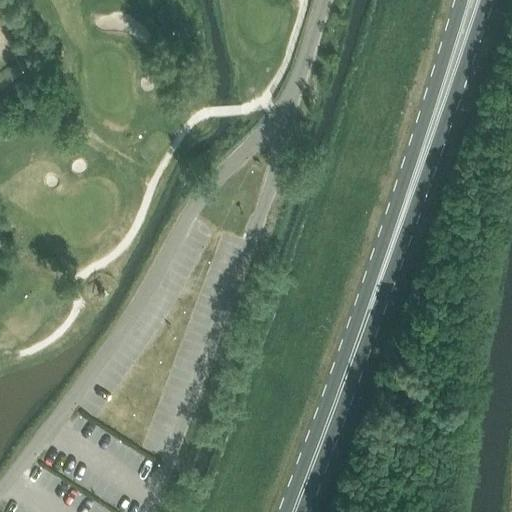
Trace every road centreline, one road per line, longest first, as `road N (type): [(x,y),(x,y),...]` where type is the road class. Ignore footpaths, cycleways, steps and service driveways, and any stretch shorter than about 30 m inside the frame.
road 1 (primary): [(294,511),(428,139)]
road 2 (primary): [(428,139),(482,0)]
road 3 (primary): [(466,0),(428,139)]
